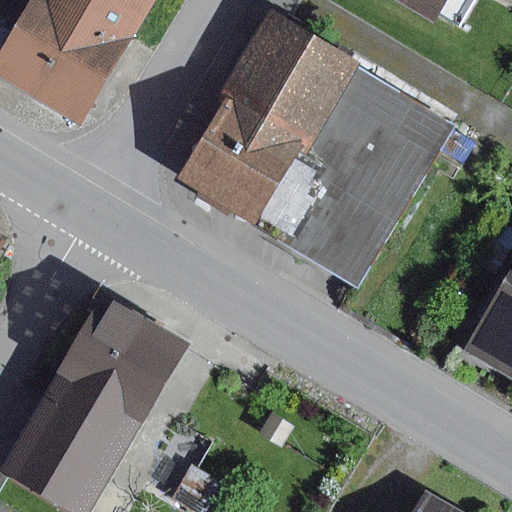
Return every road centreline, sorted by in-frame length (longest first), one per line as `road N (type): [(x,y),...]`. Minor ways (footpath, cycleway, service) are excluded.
road 1 (residential): [(511,468),(101,207)]
road 2 (residential): [(225,0),(101,207)]
road 3 (residential): [(0,376),(101,207)]
